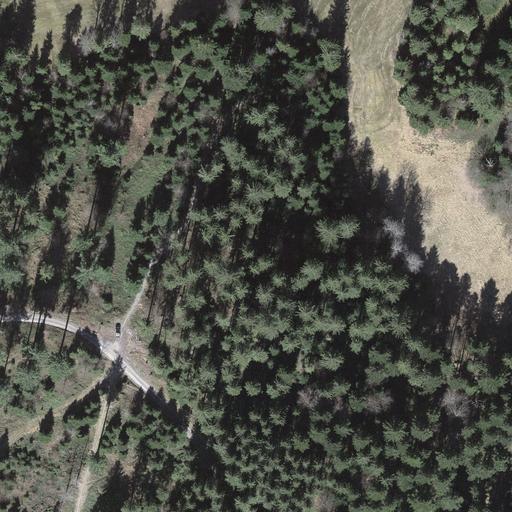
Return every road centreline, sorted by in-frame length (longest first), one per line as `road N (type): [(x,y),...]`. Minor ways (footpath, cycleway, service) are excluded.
road 1 (track): [(305,0),(263,84),(221,133),(193,212),(116,355)]
road 2 (track): [(0,318),(39,318),(116,355),(180,421),(239,511)]
